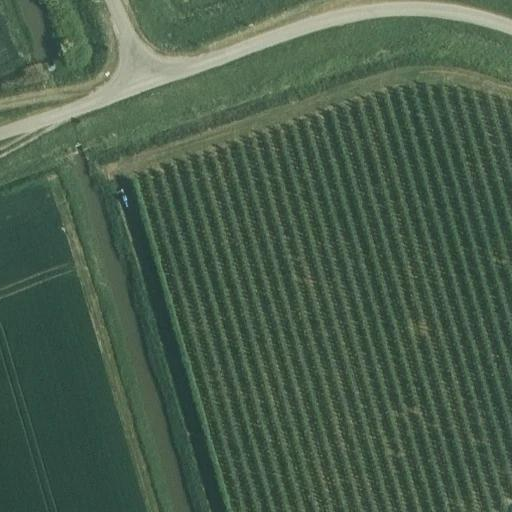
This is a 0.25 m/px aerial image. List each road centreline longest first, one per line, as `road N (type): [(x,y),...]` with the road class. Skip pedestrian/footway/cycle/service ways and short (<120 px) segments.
road 1 (unclassified): [(144,84),(373,12),(439,13),(511,31)]
road 2 (unclassified): [(0,137),(144,84)]
